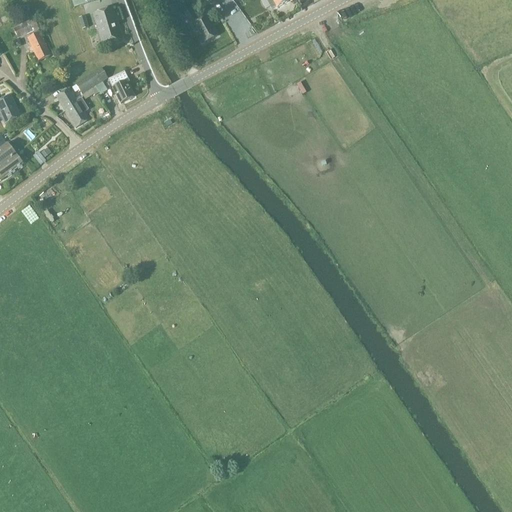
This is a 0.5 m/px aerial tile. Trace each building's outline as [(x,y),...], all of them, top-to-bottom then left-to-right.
[(71,0),(74,8),(88,4),(88,5),(104,0),(71,0)] [(272,0),(277,9),(289,3),(287,0),(272,0)] [(30,35),(31,39),(28,40),(38,62),(50,56),(40,35),(38,32),(39,31),(28,6),(20,9),(22,14),(18,16),(22,25),(13,30),(17,40),(30,35)] [(178,16),(173,6),(165,10),(171,20),(178,16)] [(102,46),(122,40),(113,9),(93,15),(102,46)] [(88,28),(85,17),(79,19),(82,30),(88,28)] [(203,45),(218,37),(207,18),(192,26),(203,45)] [(44,89),(60,81),(55,70),(39,78),(44,89)] [(108,80),(101,70),(76,86),(82,96),(108,80)] [(109,81),(121,105),(134,98),(127,84),(130,83),(124,73),(109,81)] [(68,91),(56,98),(76,130),(90,121),(73,94),(71,95),(68,91)] [(11,97),(0,101),(0,114),(5,125),(20,118),(11,97)] [(111,115),(118,112),(113,100),(106,103),(111,115)] [(0,166),(15,155),(8,145),(0,150),(0,166)] [(47,149),(40,155),(44,159),(51,154),(47,149)] [(15,155),(0,166),(0,181),(1,182),(23,166),(16,157),(15,155)]
